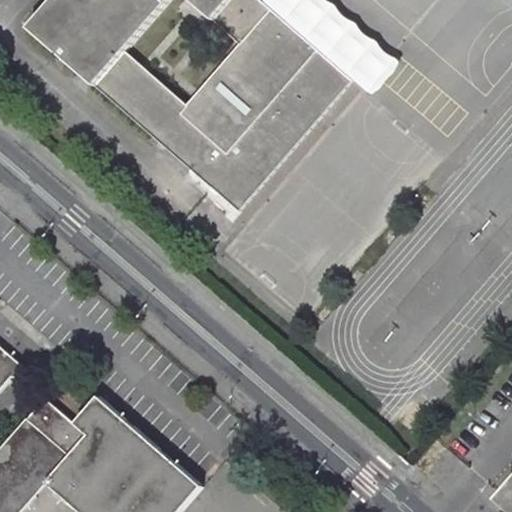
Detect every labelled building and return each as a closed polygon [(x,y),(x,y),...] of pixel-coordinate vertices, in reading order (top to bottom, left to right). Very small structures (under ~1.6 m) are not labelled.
[(56,0),(42,16),(32,29),(59,54),(69,61),(82,73),(89,79),(163,145),(241,213),(354,81),(264,3),(261,0),(56,0)] [(263,0),(264,3),(354,81),(373,96),(383,90),(390,81),(397,75),(401,64),(400,61),(387,53),(383,49),(378,41),(371,38),(363,32),(360,26),(357,23),(351,20),(347,18),(343,13),(340,10),(337,6),(334,4),(329,1),(327,0),(263,0)] [(0,393),(24,366),(0,345),(0,393)] [(49,484),(81,511),(182,511),(204,488),(100,397),(77,424),(48,399),(45,403),(30,420),(73,457),(49,484)] [(24,511),(49,484),(73,457),(30,420),(0,453),(0,511),(24,511)]
